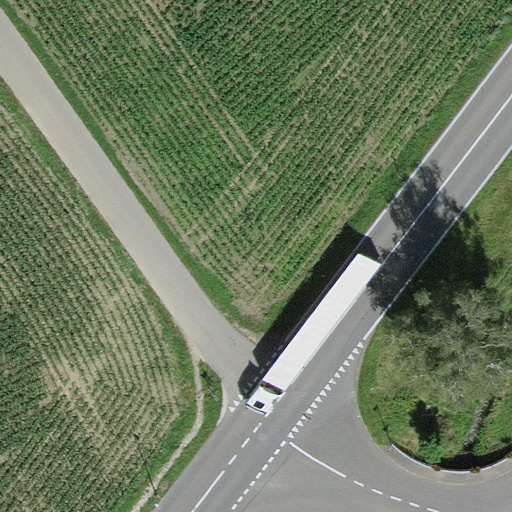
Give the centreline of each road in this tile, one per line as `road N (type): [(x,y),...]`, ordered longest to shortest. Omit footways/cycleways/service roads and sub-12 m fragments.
road 1 (residential): [(267,412),(0,46)]
road 2 (secondary): [(267,412),(511,93)]
road 3 (residential): [(424,511),(380,498),(267,412)]
road 4 (secondary): [(189,511),(267,412)]
